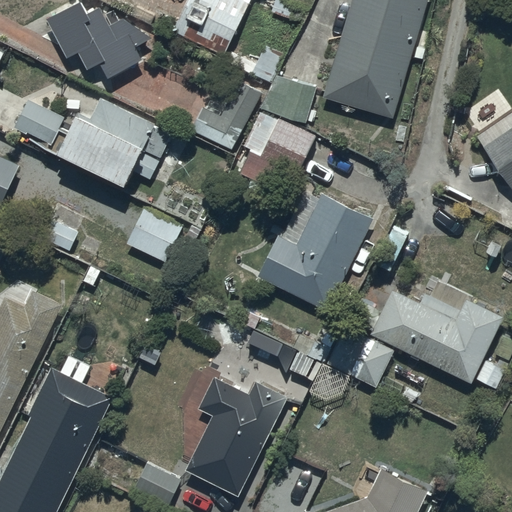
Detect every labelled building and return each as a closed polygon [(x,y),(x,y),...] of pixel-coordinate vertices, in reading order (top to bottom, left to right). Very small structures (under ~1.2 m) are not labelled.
[(185,0),(171,28),(224,54),(250,0),(185,0)] [(349,0),(322,96),(393,116),(426,0),(349,0)] [(85,5),(49,22),(69,61),(81,55),(89,72),(102,65),(110,80),(145,63),(139,51),(155,42),(127,20),(112,27),(108,17),(109,16),(105,7),(89,14),(85,5)] [(259,106),(306,121),(317,85),(276,73),(259,106)] [(190,126),(231,149),(262,92),(238,79),(221,112),(202,103),(190,126)] [(58,150),(124,181),(131,168),(150,177),(171,133),(154,125),(156,121),(100,95),(90,116),(77,110),(58,150)] [(52,142),(64,115),(28,98),(15,126),(27,131),(27,130),(52,142)] [(511,182),(511,110),(478,135),(511,182)] [(288,194),(316,133),(278,116),(261,152),(246,145),(234,170),(288,194)] [(0,206),(20,162),(0,152),(0,139),(1,137),(0,136),(0,206)] [(374,216),(321,191),(297,242),(278,233),(258,274),(329,309),(374,216)] [(182,223),(147,205),(128,242),(164,260),(182,223)] [(39,236),(69,249),(78,229),(48,215),(39,236)] [(16,227),(0,219),(0,256),(1,257),(16,227)] [(374,261),(390,269),(408,233),(392,225),(374,261)] [(505,367),(483,356),(503,315),(466,297),(461,306),(426,289),(421,300),(393,286),(371,332),(472,381),(474,377),(495,387),(505,367)] [(0,431),(62,303),(33,289),(26,305),(6,295),(0,306),(0,431)] [(323,359),(376,385),(394,348),(342,322),(323,359)] [(0,465),(0,511),(55,511),(112,398),(49,367),(0,465)] [(185,467),(238,494),(288,396),(256,379),(249,392),(214,374),(199,405),(213,412),(185,467)] [(170,502),(180,478),(146,464),(136,488),(170,502)] [(416,511),(428,487),(381,465),(367,494),(313,511),(416,511)]
